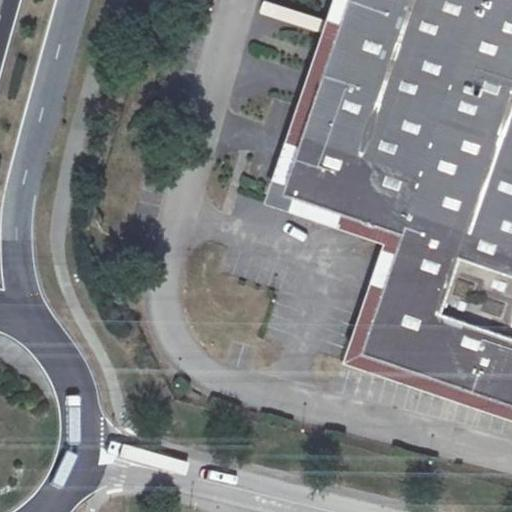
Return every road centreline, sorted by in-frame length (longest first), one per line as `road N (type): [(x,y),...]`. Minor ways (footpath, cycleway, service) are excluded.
road 1 (residential): [(244,0),(166,270),(165,301),(182,358),(222,388),(511,458)]
road 2 (primary): [(28,325),(18,214),(73,0)]
road 3 (unclassified): [(78,450),(327,511)]
road 4 (primary): [(78,450),(72,380),(28,325)]
